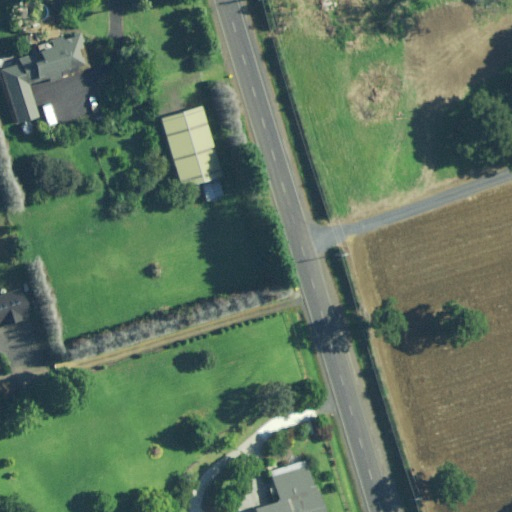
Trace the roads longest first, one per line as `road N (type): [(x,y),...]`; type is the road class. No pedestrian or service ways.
road 1 (secondary): [(384,511),(228,0)]
road 2 (track): [(305,246),(511,174)]
